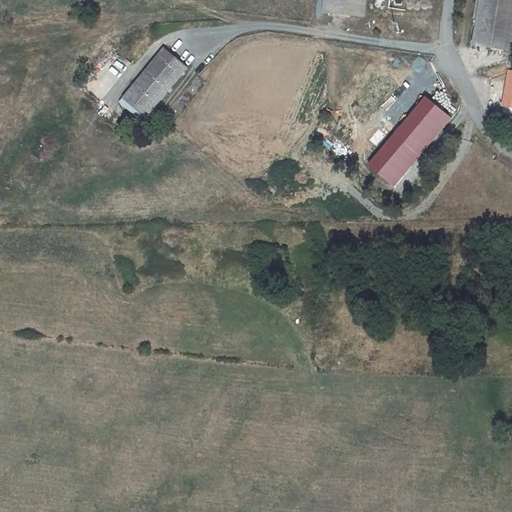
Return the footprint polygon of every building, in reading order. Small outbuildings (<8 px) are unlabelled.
[(360,0),(324,0),(324,12),(360,15),(360,0)] [(511,0),(471,0),(469,18),(479,19),(475,44),(511,50),(511,43),(511,0)] [(188,68),(164,48),(123,98),(147,117),(188,68)] [(511,86),(507,86),(503,106),(508,107),(511,86)] [(426,97),(369,166),(391,183),(447,115),(426,97)] [(147,117),(123,98),(120,103),(143,121),(147,117)]
